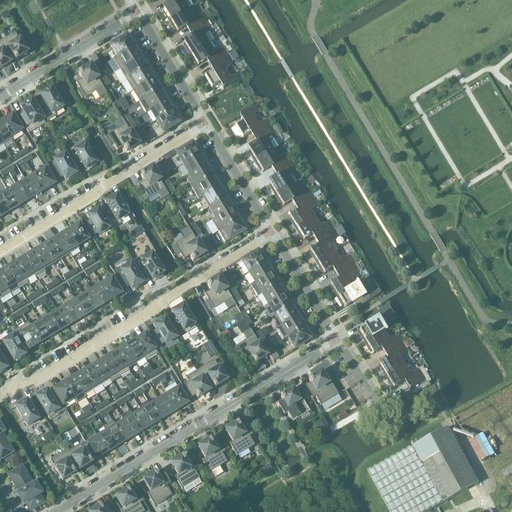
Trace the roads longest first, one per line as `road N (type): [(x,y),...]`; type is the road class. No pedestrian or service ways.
road 1 (residential): [(54,511),(336,341)]
road 2 (residential): [(0,395),(270,233)]
road 3 (residential): [(0,252),(205,123)]
road 4 (residential): [(0,96),(138,12)]
road 5 (residential): [(205,123),(138,12)]
road 6 (residential): [(270,233),(205,123)]
road 7 (residential): [(336,341),(270,233)]
